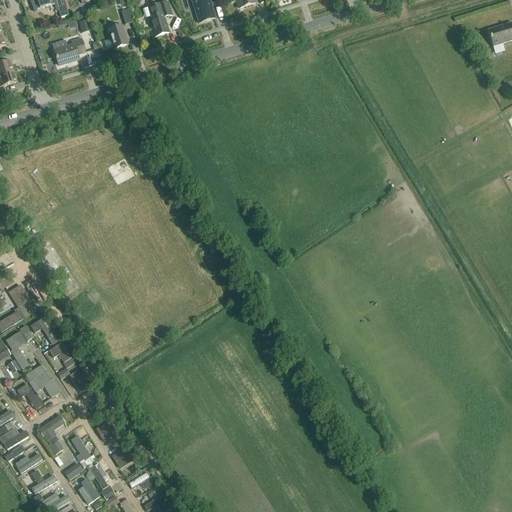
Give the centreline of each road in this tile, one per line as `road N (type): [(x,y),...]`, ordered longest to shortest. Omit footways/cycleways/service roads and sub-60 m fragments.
road 1 (unclassified): [(46,109),(396,0)]
road 2 (track): [(183,511),(0,227)]
